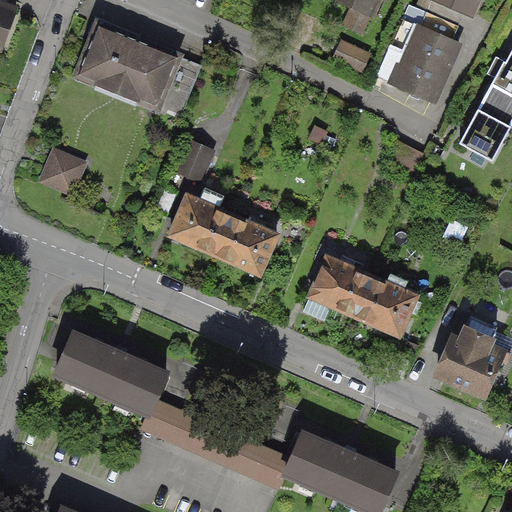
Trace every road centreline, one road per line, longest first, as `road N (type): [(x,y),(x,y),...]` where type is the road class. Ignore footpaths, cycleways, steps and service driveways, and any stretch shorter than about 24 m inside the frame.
road 1 (residential): [(57,248),(511,444)]
road 2 (residential): [(145,0),(424,125)]
road 3 (residential): [(57,248),(0,436)]
road 4 (residential): [(65,0),(0,179)]
